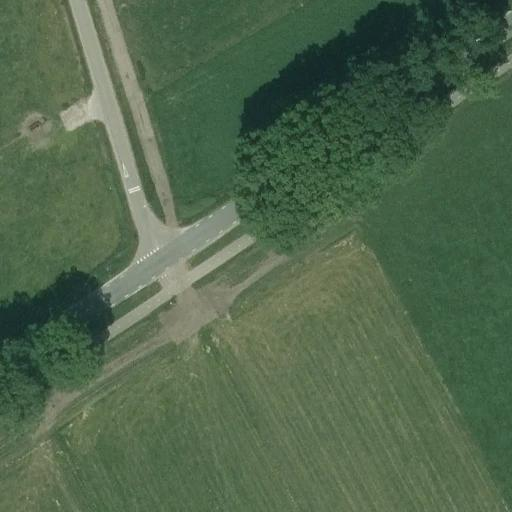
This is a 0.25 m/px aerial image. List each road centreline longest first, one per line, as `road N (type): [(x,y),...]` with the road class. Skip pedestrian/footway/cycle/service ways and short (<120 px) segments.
road 1 (secondary): [(161,260),(511,24)]
road 2 (unclassified): [(161,260),(81,0)]
road 3 (secondary): [(0,370),(161,260)]
